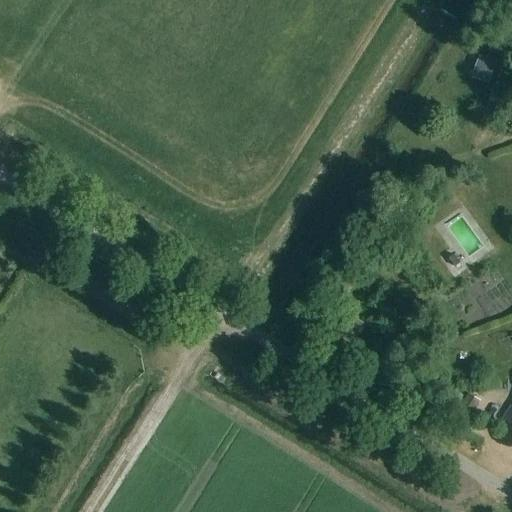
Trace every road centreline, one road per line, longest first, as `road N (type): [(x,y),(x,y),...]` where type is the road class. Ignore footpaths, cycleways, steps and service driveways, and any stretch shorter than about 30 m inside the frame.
road 1 (unclassified): [(511,496),(0,175)]
road 2 (track): [(431,0),(231,320)]
road 3 (track): [(217,311),(96,511)]
